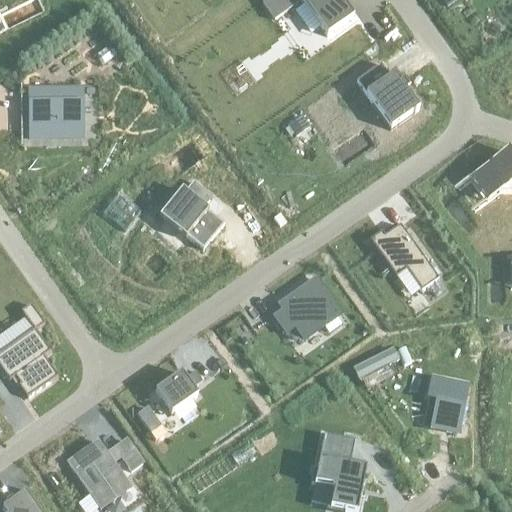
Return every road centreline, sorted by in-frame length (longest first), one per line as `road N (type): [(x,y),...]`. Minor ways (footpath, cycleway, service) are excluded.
road 1 (residential): [(458,123),(439,148),(111,374)]
road 2 (residential): [(0,218),(111,374)]
road 3 (residential): [(399,0),(456,82),(458,123)]
road 4 (residential): [(111,374),(0,454)]
